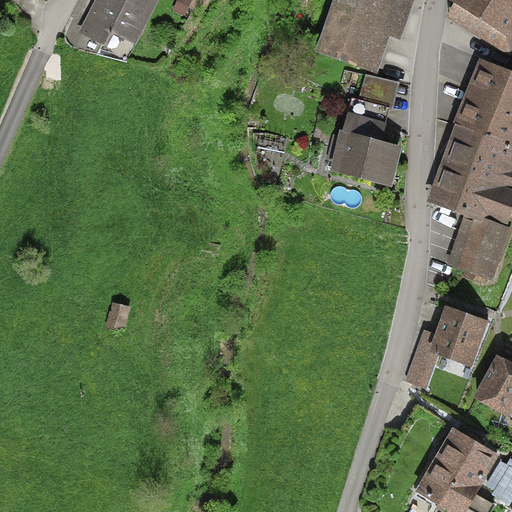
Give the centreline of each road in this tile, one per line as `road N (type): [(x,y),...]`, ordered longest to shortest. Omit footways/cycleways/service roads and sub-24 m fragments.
road 1 (residential): [(346,511),(408,312),(437,0)]
road 2 (residential): [(76,0),(0,159)]
